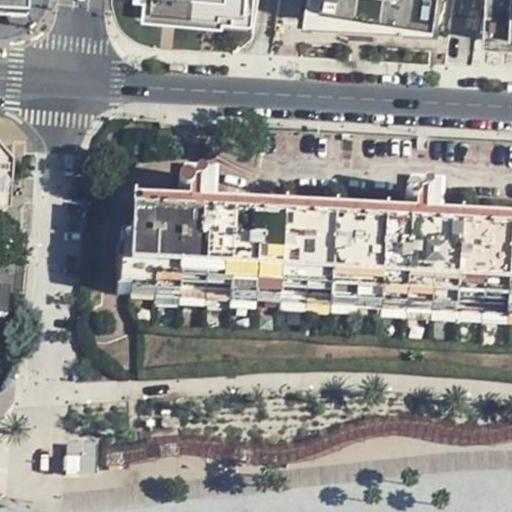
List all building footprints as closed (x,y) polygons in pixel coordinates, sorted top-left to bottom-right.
[(0,0),(0,11),(23,13),(23,0),(0,0)] [(356,17),(358,0),(306,0),(304,14),(356,17)] [(358,0),(356,17),(435,21),(437,0),(358,0)] [(511,0),(488,0),(486,38),(511,39),(511,0)] [(511,235),(474,234),(440,231),(442,177),(412,176),(410,194),(407,197),(406,201),(407,206),(409,208),(414,209),(412,230),(214,218),(217,165),(187,163),(185,180),(180,183),(179,186),(179,190),(181,193),(184,195),(188,195),(187,218),(134,214),(133,239),(119,238),(115,292),(511,314),(511,235)]
